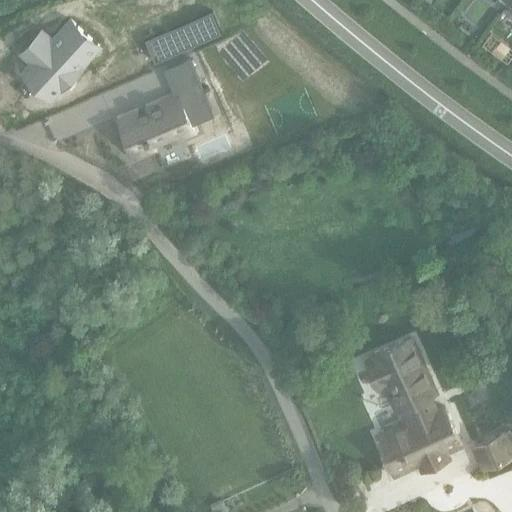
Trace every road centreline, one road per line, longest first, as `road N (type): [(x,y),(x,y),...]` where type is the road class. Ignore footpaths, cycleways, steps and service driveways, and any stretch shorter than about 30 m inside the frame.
road 1 (unclassified): [(0,142),(99,179),(246,335),(267,364),(331,511)]
road 2 (tertiary): [(511,158),(310,0)]
